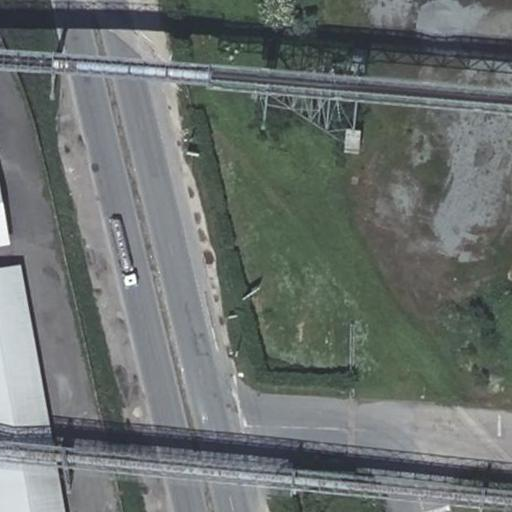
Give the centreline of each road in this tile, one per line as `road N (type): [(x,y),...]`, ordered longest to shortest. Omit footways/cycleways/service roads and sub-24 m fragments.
road 1 (secondary): [(66,0),(189,511)]
road 2 (secondary): [(233,511),(111,0)]
